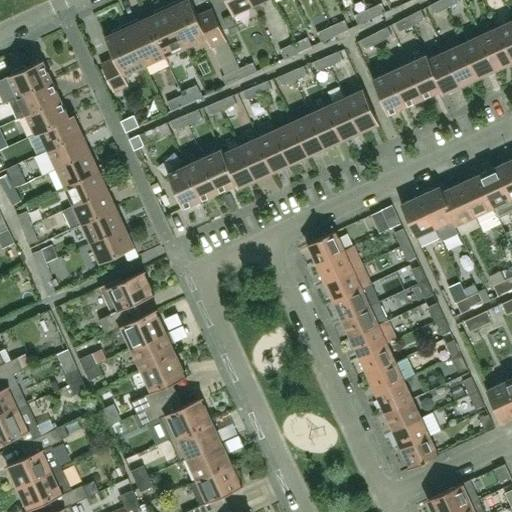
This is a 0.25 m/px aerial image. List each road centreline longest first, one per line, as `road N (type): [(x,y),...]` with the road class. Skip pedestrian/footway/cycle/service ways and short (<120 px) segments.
road 1 (residential): [(308,511),(199,271),(268,239)]
road 2 (residential): [(385,498),(268,239)]
road 3 (residential): [(268,239),(511,127)]
road 4 (residential): [(385,498),(511,440)]
